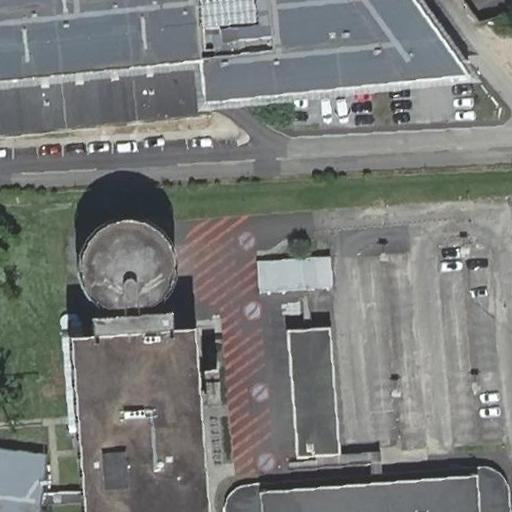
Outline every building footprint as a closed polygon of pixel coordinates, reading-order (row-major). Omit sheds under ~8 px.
[(412,0),(0,0),(0,140),(208,119),(206,106),(227,104),(466,76),(434,29),(412,0)] [(208,511),(194,336),(188,336),(172,338),(170,314),(153,315),(153,307),(171,283),(171,253),(152,230),(123,222),(96,234),(84,250),(82,280),(91,298),(107,310),(108,319),(91,320),(93,343),(76,345),(68,345),(79,491),(80,506),(80,511),(208,511)] [(331,327),(287,331),(297,459),(341,455),(331,327)] [(79,491),(43,490),(45,468),(47,454),(44,454),(0,448),(0,511),(40,511),(41,505),(80,506),(79,491)] [(488,466),(241,484),(228,492),(223,503),(223,511),(509,511),(508,485),(488,466)]
